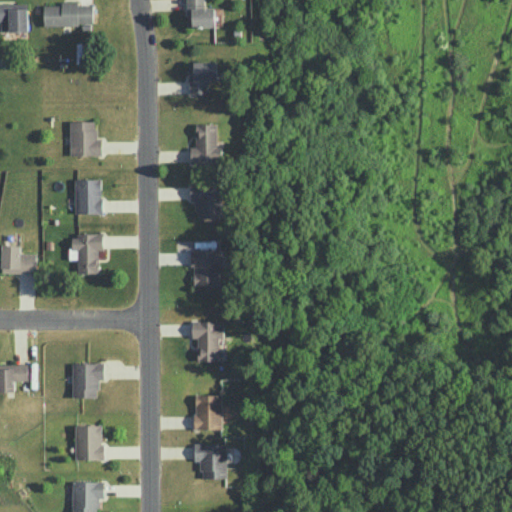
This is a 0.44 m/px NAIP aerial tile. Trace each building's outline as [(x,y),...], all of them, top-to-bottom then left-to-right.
[(45,25),(83,24),(83,28),(93,28),(93,4),(79,4),(79,0),(62,1),(62,4),(45,4),(45,25)] [(186,0),(187,26),(216,25),(215,7),(205,7),(204,0),(186,0)] [(28,30),(28,2),(0,3),(0,20),(1,21),(1,30),(28,30)] [(217,61),(189,61),(190,94),(208,93),(208,80),(217,80),(217,61)] [(103,154),(102,137),(96,137),(96,120),(70,120),(70,155),(103,154)] [(196,146),(191,146),(191,163),(222,162),(222,145),(218,145),(217,122),(196,123),(196,146)] [(75,178),(76,213),(103,212),(102,178),(75,178)] [(190,200),(197,200),(197,217),(221,218),(221,185),(191,184),(190,200)] [(99,272),(99,249),(104,249),(104,233),(71,233),(71,259),(78,259),(77,272),(99,272)] [(2,271),(36,272),(37,252),(21,252),(21,244),(2,244),(2,271)] [(221,283),(220,248),(193,249),(194,284),(221,283)] [(198,360),(219,360),(219,336),(222,336),(223,320),(193,320),(192,337),(198,337),(198,360)] [(73,397),(99,396),(99,379),(105,379),(105,362),(73,362),(73,397)] [(29,363),(0,363),(0,390),(15,390),(15,380),(29,380),(29,363)] [(222,394),(195,394),(196,428),(222,428),(222,394)] [(104,458),(103,424),(75,424),(76,459),(104,458)] [(202,477),(227,477),(227,443),(195,443),(195,460),(201,460),(202,477)] [(73,480),(72,511),(98,511),(98,497),(104,497),(105,481),(73,480)]
